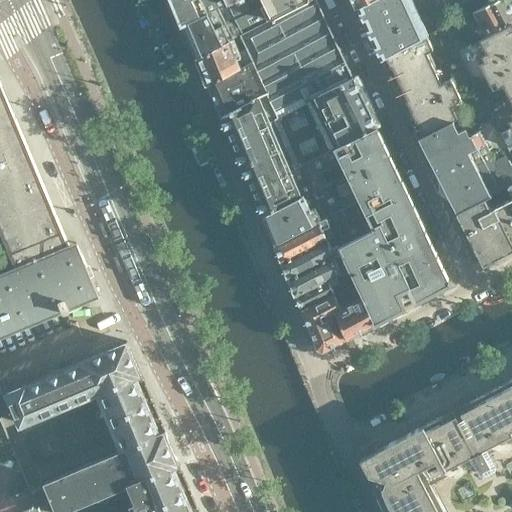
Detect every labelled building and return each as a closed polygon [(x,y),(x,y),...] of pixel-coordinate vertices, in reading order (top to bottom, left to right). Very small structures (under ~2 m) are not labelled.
[(208,11),(202,0),(171,0),(181,24),(208,11)] [(376,126),(316,0),(307,0),(272,18),(263,0),(202,0),(208,11),(181,24),(196,58),(229,40),(240,35),(251,61),(240,67),(207,84),(252,190),(292,169),(376,126)] [(263,0),(272,18),(307,0),(263,0)] [(418,27),(411,12),(421,7),(418,0),(371,0),(360,6),(358,7),(381,58),(429,34),(433,32),(429,23),(418,27)] [(511,22),(511,9),(507,0),(494,0),(472,12),(485,36),(511,22)] [(511,22),(485,36),(482,38),(489,52),(477,59),(493,91),(505,84),(511,97),(511,96),(511,22)] [(431,65),(425,52),(435,46),(429,34),(381,58),(394,85),(431,65)] [(240,67),(229,40),(196,58),(207,84),(240,67)] [(450,106),(461,101),(448,74),(437,79),(431,65),(394,85),(418,137),(452,120),(455,118),(450,106)] [(0,511),(0,333),(98,293),(77,241),(69,245),(0,81),(0,224),(15,260),(16,260),(18,266),(0,273),(0,511)] [(511,184),(511,169),(505,156),(495,162),(479,130),(462,139),(452,120),(418,137),(419,139),(457,212),(456,213),(457,213),(485,198),(508,186),(511,184)] [(450,282),(376,126),(292,169),(302,194),(314,222),(361,197),(373,223),(338,242),(349,267),(363,297),(374,322),(450,282)] [(302,194),(292,169),(252,190),(263,215),(302,194)] [(314,222),(302,194),(263,215),(274,243),(314,222)] [(338,242),(373,223),(361,197),(314,222),(274,243),(282,260),(334,232),(338,242)] [(511,249),(511,200),(491,211),(485,198),(457,213),(483,265),(511,249)] [(349,267),(338,242),(334,232),(282,260),(296,295),(337,273),(349,267)] [(363,297),(349,267),(337,273),(340,280),(343,287),(335,292),(302,309),(309,326),(335,312),(341,308),(338,301),(346,297),(349,304),(363,297)] [(335,292),(332,284),(340,280),(337,273),(296,295),(302,309),(335,292)] [(349,304),(341,308),(335,312),(347,337),(374,322),(363,297),(349,304)] [(347,337),(335,312),(309,326),(318,347),(323,350),(347,337)] [(192,511),(173,465),(178,463),(164,431),(159,433),(135,375),(140,373),(127,341),(7,391),(8,392),(5,393),(6,395),(8,394),(21,423),(56,408),(56,410),(60,408),(60,407),(74,401),(75,402),(79,401),(78,399),(85,396),(109,454),(45,481),(57,511),(60,511),(129,483),(137,501),(131,503),(135,511),(192,511)] [(442,471),(511,433),(511,378),(462,405),(461,405),(460,407),(460,408),(460,409),(460,411),(463,417),(458,419),(455,414),(454,412),(453,412),(452,411),(451,411),(450,411),(448,412),(419,427),(442,471)] [(0,417),(0,453),(23,510),(36,505),(0,417)] [(511,511),(511,433),(442,471),(419,427),(361,458),(368,474),(375,476),(373,484),(384,511),(511,511)]
